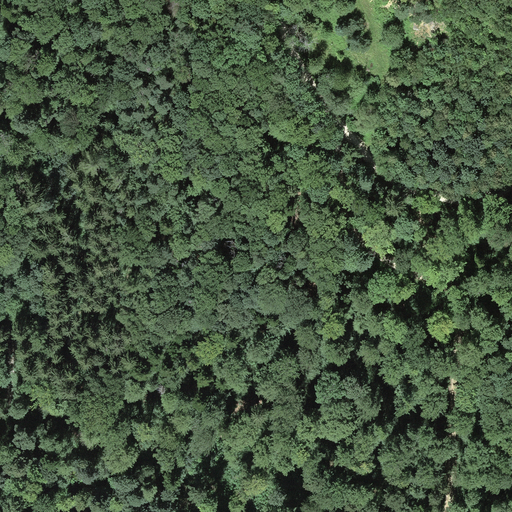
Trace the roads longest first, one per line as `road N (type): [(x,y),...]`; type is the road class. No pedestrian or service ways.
road 1 (track): [(447,511),(456,338),(450,292),(361,242),(341,204),(336,147)]
road 2 (track): [(337,126),(389,179),(421,193),(501,191)]
road 3 (track): [(357,148),(378,112),(380,90),(359,0)]
road 4 (track): [(0,265),(11,364),(0,414)]
road 5 (track): [(269,0),(337,126)]
